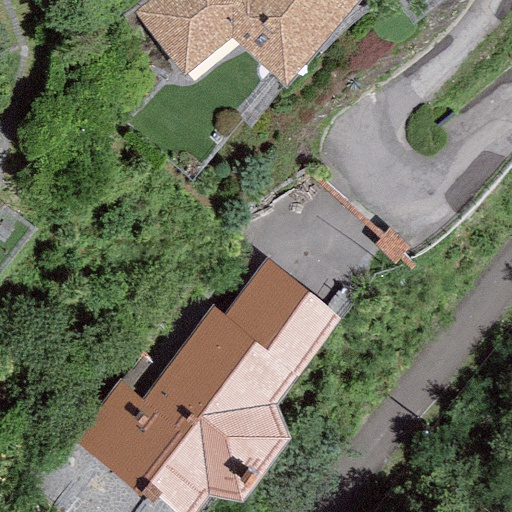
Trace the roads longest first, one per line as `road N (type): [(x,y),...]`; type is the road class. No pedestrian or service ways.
road 1 (unclassified): [(494,0),(380,120),(370,164),(392,186),(431,185),(511,115)]
road 2 (unclassified): [(511,273),(330,511)]
